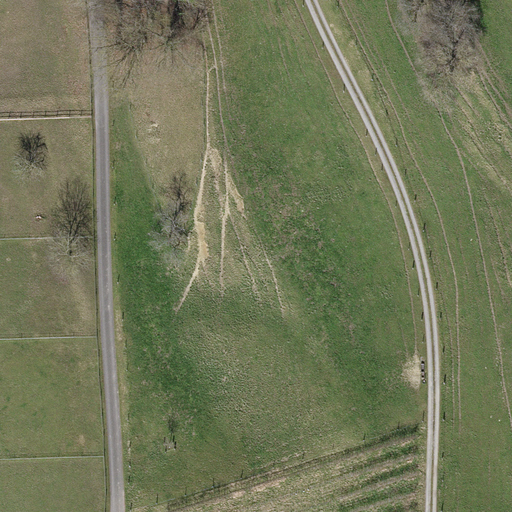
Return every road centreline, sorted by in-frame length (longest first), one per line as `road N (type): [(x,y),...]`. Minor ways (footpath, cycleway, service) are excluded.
road 1 (track): [(311,0),(390,168),(425,266),(431,511)]
road 2 (track): [(96,0),(118,511)]
